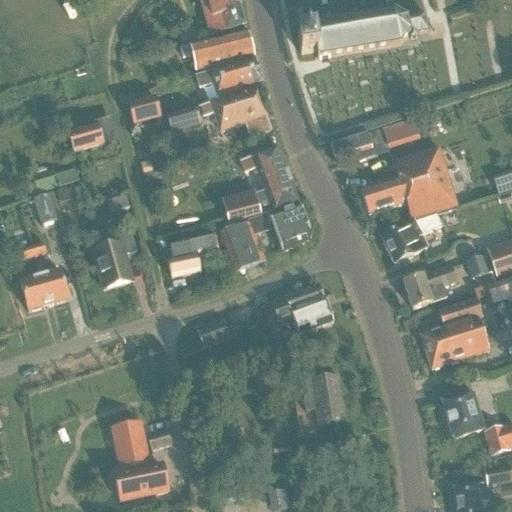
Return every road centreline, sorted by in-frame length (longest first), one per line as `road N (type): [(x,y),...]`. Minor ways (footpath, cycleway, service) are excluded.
road 1 (track): [(162,310),(111,75),(117,27),(142,0)]
road 2 (tertiary): [(415,511),(398,394),(349,249)]
road 3 (tertiary): [(349,249),(300,149),(259,0)]
road 4 (unclassified): [(164,319),(349,249)]
road 5 (residential): [(200,511),(164,319)]
road 6 (unclassified): [(0,369),(164,319)]
